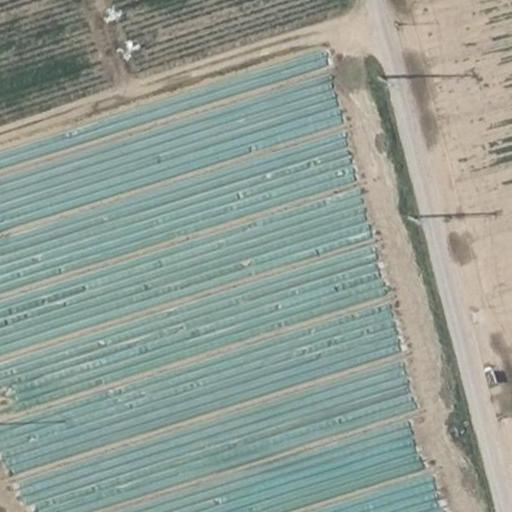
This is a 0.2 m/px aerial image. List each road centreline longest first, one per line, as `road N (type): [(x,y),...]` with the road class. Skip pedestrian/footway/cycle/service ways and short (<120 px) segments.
road 1 (unclassified): [(368,0),(503,511)]
road 2 (track): [(373,21),(0,138)]
